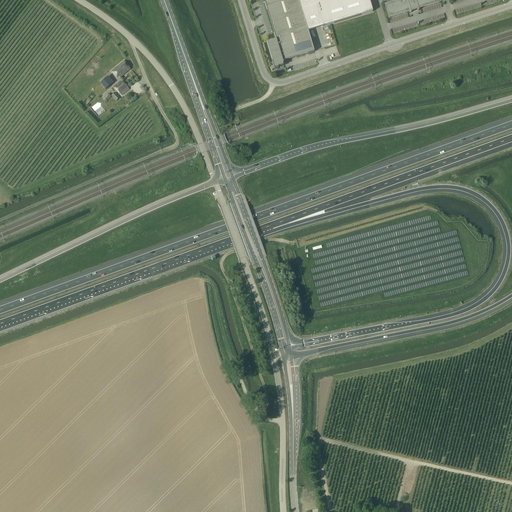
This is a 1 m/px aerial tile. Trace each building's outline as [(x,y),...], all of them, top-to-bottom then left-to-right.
[(275,0),(265,3),(276,40),(272,42),(273,44),(268,45),(273,62),(272,63),(274,70),(278,69),(278,66),(283,65),(282,62),(314,52),(308,31),(346,20),(348,26),(359,22),(357,17),(372,12),(368,0),(275,0)] [(437,2),(436,0),(394,0),(396,4),(395,4),(393,5),(387,7),(390,16),(409,10),(410,13),(419,11),(418,8),(437,2)] [(124,61),(112,71),(114,75),(117,73),(120,77),(130,69),(124,61)] [(108,77),(100,83),(105,90),(111,85),(108,82),(110,80),(108,77)] [(123,81),(115,88),(121,96),(129,90),(123,81)] [(120,98),(115,93),(111,96),(116,101),(120,98)] [(111,97),(108,94),(103,99),(106,102),(111,97)] [(102,106),(99,101),(91,107),(95,112),(102,106)]
